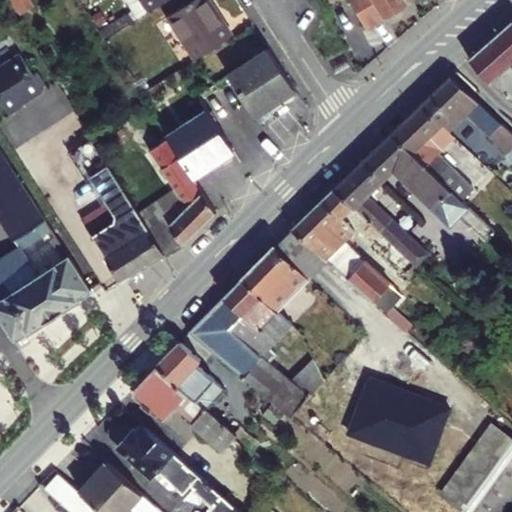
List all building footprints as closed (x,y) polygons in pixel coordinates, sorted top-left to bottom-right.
[(165,0),(127,0),(138,17),(165,0)] [(231,36),(207,0),(192,0),(168,16),(195,59),(231,36)] [(351,0),(365,26),(407,5),(404,0),(351,0)] [(511,23),(470,60),(502,92),(511,81),(511,23)] [(294,90),(268,49),(229,74),(255,115),(294,90)] [(0,64),(0,100),(8,113),(22,105),(21,103),(42,89),(19,53),(0,64)] [(422,105),(442,124),(451,115),(459,124),(468,114),(508,149),(511,144),(511,131),(453,75),(422,105)] [(422,105),(394,132),(463,200),(474,187),(440,154),(445,151),(439,145),(451,132),(442,124),(422,105)] [(167,137),(192,176),(232,150),(205,109),(166,136),(167,137)] [(463,200),(394,132),(364,161),(384,180),(396,169),(453,225),(470,207),(463,200)] [(164,253),(148,228),(125,192),(95,144),(90,137),(68,151),(85,178),(89,176),(107,202),(82,219),(121,280),(164,253)] [(95,144),(125,192),(135,185),(106,137),(95,144)] [(215,212),(192,176),(167,137),(148,149),(184,206),(167,224),(164,217),(148,228),(164,253),(165,255),(181,245),(215,212)] [(55,235),(0,149),(0,205),(29,252),(55,235)] [(384,180),(364,161),(336,188),(354,206),(391,240),(412,260),(414,262),(427,249),(369,194),(384,180)] [(354,206),(336,188),(294,229),(327,258),(356,229),(343,216),(354,206)] [(329,260),(327,258),(294,229),(243,278),(294,324),(311,305),(297,291),(329,260)] [(412,260),(391,240),(380,252),(401,273),(412,260)] [(0,312),(17,342),(94,295),(61,243),(31,259),(18,253),(0,263),(0,312)] [(350,279),(406,329),(413,321),(390,300),(399,290),(366,261),(350,279)] [(210,312),(263,356),(277,342),(294,324),(243,278),(210,312)] [(263,356),(210,312),(190,332),(211,348),(234,367),(259,388),(287,410),(293,415),(322,383),(313,375),(303,390),(293,381),(263,356)] [(304,334),(294,324),(277,342),(287,351),(304,334)] [(158,365),(237,433),(245,422),(207,389),(216,379),(199,364),(202,360),(180,342),(158,365)] [(305,368),(313,375),(322,383),(325,379),(315,358),(305,368)] [(237,433),(158,365),(136,387),(135,393),(164,418),(176,405),(196,423),(193,425),(223,452),(237,433)] [(504,511),(511,501),(511,435),(494,421),(435,503),(447,511),(504,511)] [(129,422),(121,422),(113,430),(114,439),(153,473),(159,466),(186,490),(192,482),(215,503),(224,493),(145,423),(138,431),(129,422)] [(126,511),(144,493),(108,461),(82,491),(105,511),(126,511)] [(56,477),(46,491),(59,500),(69,486),(56,477)] [(233,511),(238,507),(224,493),(215,503),(212,507),(217,511),(233,511)] [(249,511),(275,511),(261,499),(249,511)]
